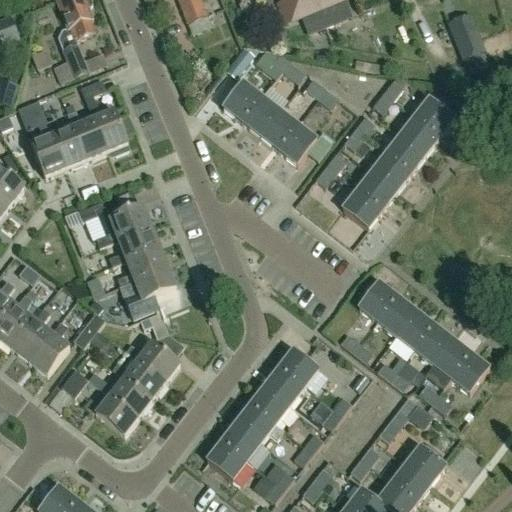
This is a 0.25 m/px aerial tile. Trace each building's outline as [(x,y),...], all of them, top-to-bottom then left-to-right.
[(88,78),(76,50),(77,45),(94,38),(89,25),(92,24),(82,0),(67,0),(56,4),(67,32),(61,35),(57,43),(67,67),(54,73),(61,89),(88,78)] [(198,0),(158,0),(159,0),(176,0),(193,38),(212,31),(198,0)] [(319,18),(311,0),(277,0),(290,31),(319,18)] [(344,0),(311,0),(319,18),(347,7),(344,0)] [(470,19),(448,28),(462,65),(485,56),(470,19)] [(0,69),(3,68),(0,60),(0,56),(11,52),(6,40),(12,38),(10,31),(7,25),(1,27),(1,26),(0,25),(0,69)] [(100,71),(122,66),(119,54),(96,59),(93,45),(81,48),(88,77),(101,74),(100,71)] [(243,53),(226,76),(236,83),(253,60),(243,53)] [(285,79),(293,68),(280,58),(278,61),(276,60),(274,62),(268,58),(260,68),(278,81),(282,76),(285,79)] [(373,58),(370,67),(391,73),(394,64),(373,58)] [(306,78),(293,68),(285,79),(298,89),(306,78)] [(0,111),(11,114),(18,87),(0,82),(0,111)] [(396,83),(383,98),(393,106),(403,94),(406,85),(396,83)] [(318,104),(325,94),(313,84),(305,94),(318,104)] [(102,85),(80,93),(93,125),(107,158),(113,156),(115,160),(129,155),(127,150),(113,116),(101,121),(94,101),(106,96),(102,85)] [(242,127),(261,102),(242,87),(223,113),(242,127)] [(338,105),(325,94),(318,104),(331,115),(338,105)] [(393,106),(383,98),(373,111),(382,119),(393,106)] [(261,102),(242,127),(260,141),(279,116),(261,102)] [(428,104),(414,123),(440,143),(454,124),(428,104)] [(93,125),(81,130),(75,116),(72,108),(63,111),(72,133),(86,167),(107,158),(93,125)] [(468,109),(459,108),(457,119),(465,121),(468,109)] [(86,167),(72,133),(61,138),(55,124),(54,125),(51,115),(43,118),(52,141),(66,175),(86,167)] [(279,116),(260,141),(279,155),(298,130),(279,116)] [(13,131),(8,119),(0,122),(0,132),(2,136),(13,131)] [(374,130),(364,122),(354,135),(364,143),(374,130)] [(440,143),(414,123),(400,141),(425,161),(440,143)] [(316,145),(298,130),(279,155),(298,170),(307,158),(318,166),(334,146),(322,137),(316,145)] [(66,175),(52,141),(40,146),(34,132),(26,135),(32,149),(31,150),(45,184),(66,175)] [(354,135),(344,148),(354,155),(354,154),(362,145),(364,143),(354,135)] [(400,141),(385,159),(411,180),(425,161),(400,141)] [(368,150),(362,145),(354,154),(361,159),(368,150)] [(326,172),(336,180),(346,167),(336,159),(326,172)] [(411,180),(385,159),(371,178),(397,198),(411,180)] [(336,180),(326,172),(316,184),(326,192),(336,180)] [(0,202),(11,211),(24,193),(0,174),(0,202)] [(371,178),(356,196),(382,216),(397,198),(371,178)] [(382,216),(356,196),(342,215),(368,235),(382,216)] [(0,224),(11,211),(0,202),(0,224)] [(99,253),(151,232),(143,212),(130,217),(129,216),(128,216),(123,205),(97,215),(95,210),(78,217),(82,227),(98,221),(106,240),(96,244),(99,253)] [(151,232),(99,253),(100,253),(117,246),(122,258),(109,264),(112,272),(125,266),(160,253),(151,232)] [(160,253),(125,266),(130,279),(117,284),(120,292),(134,287),(168,273),(160,253)] [(108,261),(97,266),(101,276),(112,272),(109,264),(108,261)] [(28,273),(19,283),(34,293),(41,284),(28,273)] [(176,295),(168,273),(134,287),(120,293),(127,312),(128,311),(133,324),(156,315),(151,304),(176,295)] [(103,283),(109,297),(119,293),(112,278),(103,283)] [(86,286),(93,303),(104,298),(97,281),(86,286)] [(0,332),(16,312),(5,304),(15,292),(8,287),(0,297),(0,332)] [(377,328),(397,303),(379,288),(358,314),(377,328)] [(32,292),(16,312),(0,332),(0,345),(11,355),(34,325),(23,317),(32,306),(39,297),(34,293),(32,292)] [(327,303),(316,314),(327,325),(338,314),(327,303)] [(416,317),(397,303),(377,328),(395,343),(416,317)] [(94,304),(88,311),(97,319),(103,312),(94,304)] [(34,325),(11,355),(28,368),(52,339),(41,330),(54,314),(47,308),(34,325)] [(168,331),(181,327),(175,312),(163,316),(168,331)] [(434,331),(416,317),(395,343),(414,357),(434,331)] [(140,326),(144,335),(152,332),(157,345),(169,340),(160,318),(140,326)] [(97,336),(105,326),(95,319),(73,347),(83,354),(89,347),(97,336)] [(52,339),(28,368),(47,382),(70,353),(59,345),(68,333),(61,328),(52,339)] [(434,331),(414,357),(432,372),(453,346),(434,331)] [(106,343),(97,336),(89,347),(98,354),(106,343)] [(354,360),(361,350),(348,339),(340,349),(354,360)] [(471,360),(453,346),(432,372),(451,386),(471,360)] [(137,367),(165,389),(179,371),(151,349),(142,359),(131,351),(126,358),(137,366),(137,367)] [(374,360),(361,350),(354,360),(366,370),(374,360)] [(293,355),(278,374),(304,394),(318,375),(293,355)] [(419,392),(430,380),(403,359),(393,371),(419,392)] [(471,360),(451,386),(469,401),(489,375),(471,360)] [(165,389),(137,367),(129,377),(117,368),(112,376),(123,384),(123,385),(151,407),(165,389)] [(384,369),(377,378),(390,388),(397,379),(384,369)] [(74,374),(61,393),(75,403),(88,385),(74,374)] [(278,374),(264,393),(290,412),(304,394),(278,374)] [(359,381),(360,388),(364,391),(370,383),(362,377),(359,381)] [(151,407),(123,385),(115,395),(104,386),(94,378),(88,385),(98,393),(110,402),(138,424),(151,407)] [(403,398),(410,389),(397,379),(390,388),(403,398)] [(432,410),(439,401),(426,390),(418,400),(432,410)] [(290,412),(264,393),(250,411),(283,437),(276,431),(290,412)] [(439,401),(432,410),(444,420),(451,410),(439,401)] [(138,424),(110,402),(101,413),(90,404),(84,411),(124,442),(138,424)] [(343,403),(333,416),(341,423),(351,410),(343,403)] [(393,422),(403,430),(417,411),(408,403),(393,422)] [(283,437),(250,411),(236,430),(261,449),(269,438),(277,445),(283,437)] [(341,423),(333,416),(322,429),(331,436),(341,423)] [(403,430),(393,422),(379,441),(388,449),(403,430)] [(261,449),(236,430),(222,448),(247,467),(261,449)] [(304,452),(314,459),(323,447),(314,440),(304,452)] [(247,467),(222,448),(207,466),(233,486),(247,467)] [(421,452),(410,466),(406,471),(432,492),(447,473),(432,462),(437,456),(429,449),(424,455),(421,452)] [(314,459),(304,452),(295,465),(304,472),(314,459)] [(370,453),(360,465),(370,473),(379,460),(370,453)] [(370,473),(360,465),(350,478),(360,486),(370,473)] [(406,471),(399,480),(391,490),(417,510),(425,500),(432,492),(406,471)] [(313,487),(322,495),(323,493),(332,482),(323,474),(313,487)] [(276,489),(285,496),(296,483),(287,476),(276,489)] [(266,502),(276,489),(266,481),(265,479),(254,492),(266,502)] [(332,482),(323,493),(334,502),(339,496),(338,488),(332,482)] [(322,495),(313,487),(303,500),(312,507),(322,495)] [(285,496),(276,489),(266,502),(275,509),(285,496)] [(415,511),(417,510),(391,490),(378,507),(377,508),(382,511),(415,511)] [(73,511),(77,507),(58,493),(43,511),(73,511)] [(382,511),(377,508),(378,507),(362,495),(348,511),(382,511)]
